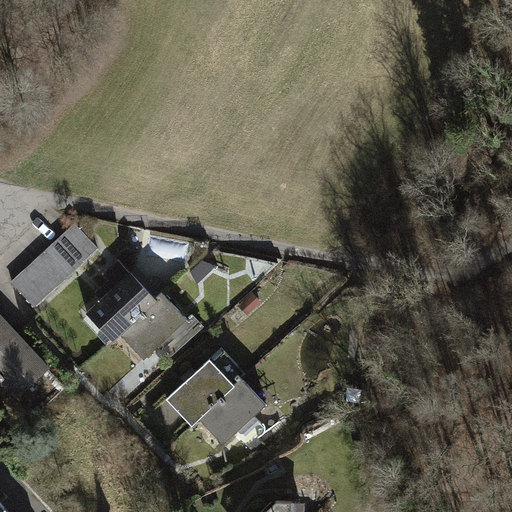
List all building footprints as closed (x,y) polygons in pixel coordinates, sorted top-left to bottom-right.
[(101,251),(77,226),(14,284),(38,309),(101,251)] [(155,304),(129,278),(106,301),(86,320),(113,348),(120,341),(144,365),(187,323),(162,298),(155,304)] [(54,372),(2,319),(0,320),(0,378),(23,402),(54,372)] [(245,376),(220,351),(176,396),(166,405),(193,431),(200,424),(226,449),(239,436),(267,407),(240,381),(245,376)] [(308,511),(310,489),(275,487),(251,511),(308,511)]
